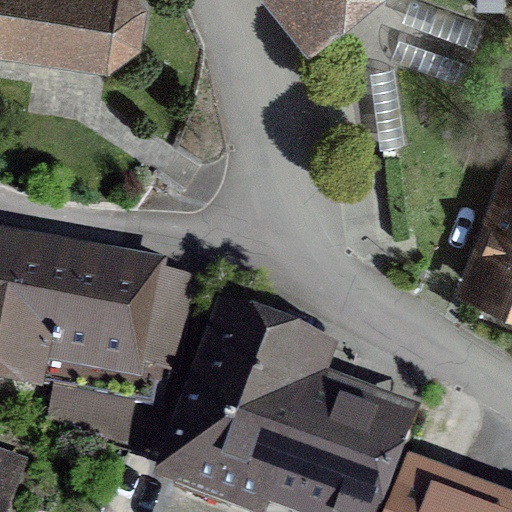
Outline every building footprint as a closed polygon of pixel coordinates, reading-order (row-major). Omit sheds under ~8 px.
[(0,0),(0,46),(105,63),(135,42),(141,5),(137,0),(0,0)] [(287,0),(310,27),(343,0),(287,0)] [(511,177),(472,286),(511,301),(511,177)] [(0,251),(0,376),(153,405),(159,370),(176,373),(192,288),(0,251)] [(233,324),(181,462),(317,511),(378,511),(408,437),(292,393),(308,352),(233,324)] [(483,511),(402,481),(390,511),(483,511)]
